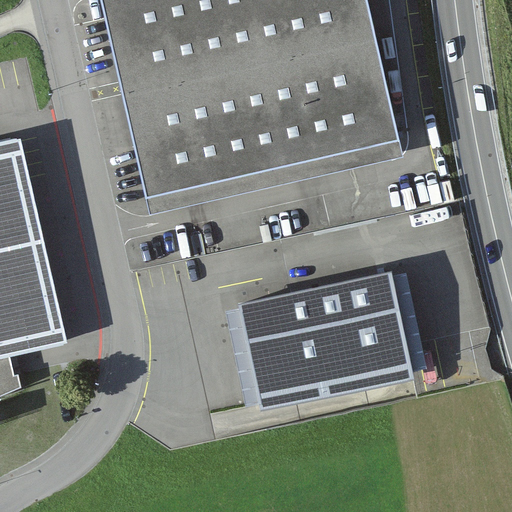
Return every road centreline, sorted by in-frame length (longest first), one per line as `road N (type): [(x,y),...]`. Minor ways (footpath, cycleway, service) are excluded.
road 1 (residential): [(51,0),(128,349),(125,388),(97,439),(0,507)]
road 2 (trunk): [(457,0),(511,290)]
